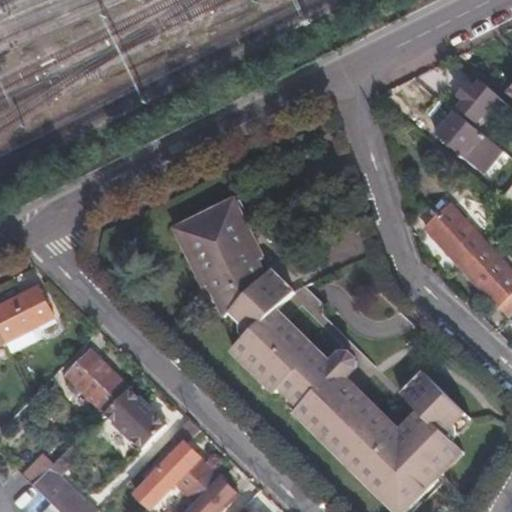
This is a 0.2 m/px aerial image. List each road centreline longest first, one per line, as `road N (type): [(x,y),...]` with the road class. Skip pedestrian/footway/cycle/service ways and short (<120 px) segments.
road 1 (residential): [(34,230),(318,511)]
road 2 (unclassified): [(341,74),(34,230)]
road 3 (residential): [(511,361),(410,272),(341,74)]
road 4 (unclassified): [(490,0),(341,74)]
